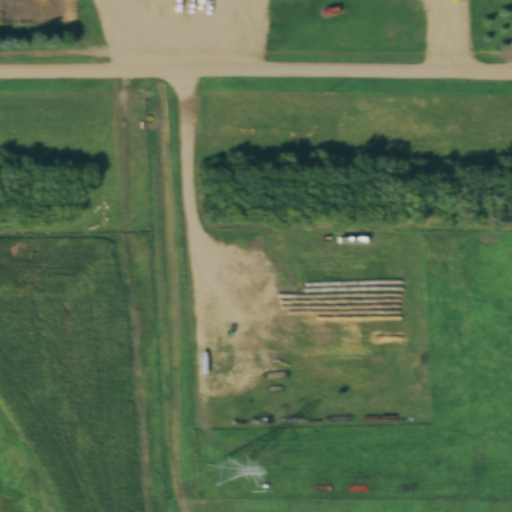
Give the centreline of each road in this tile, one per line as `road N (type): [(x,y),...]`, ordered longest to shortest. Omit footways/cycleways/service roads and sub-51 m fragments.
road 1 (residential): [(511,74),(0,73)]
road 2 (track): [(206,255),(184,200),(186,71)]
